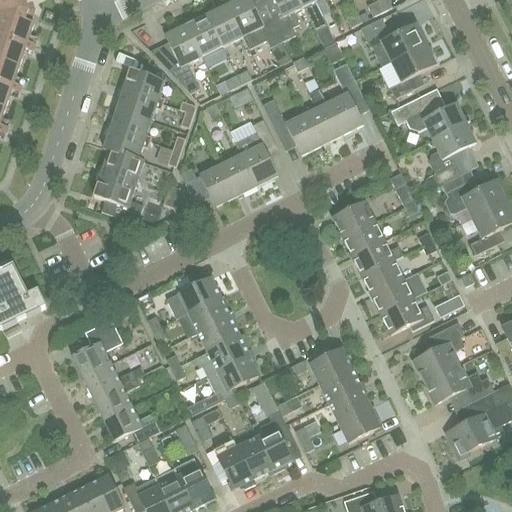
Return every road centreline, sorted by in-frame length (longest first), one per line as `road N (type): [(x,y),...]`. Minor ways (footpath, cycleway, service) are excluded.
road 1 (residential): [(246,511),(295,485),(343,488),(398,464),(423,477),(435,511)]
road 2 (residential): [(0,503),(74,465),(81,448),(32,352)]
road 3 (tertiary): [(31,207),(99,20)]
road 4 (residential): [(224,241),(267,328),(289,334),(331,313),(341,293)]
road 5 (residential): [(224,241),(117,293),(94,293)]
